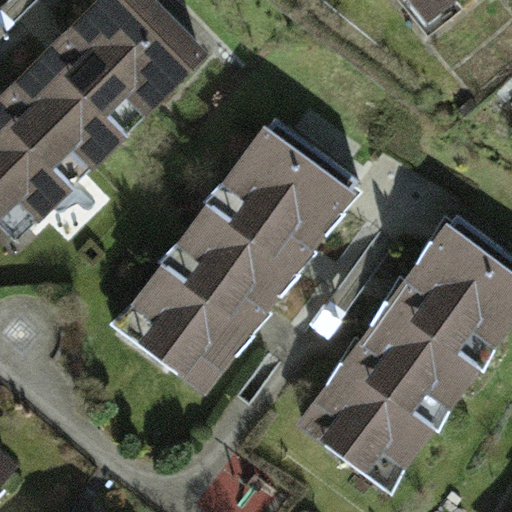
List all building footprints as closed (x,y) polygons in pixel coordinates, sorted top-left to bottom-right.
[(151,0),(119,0),(0,115),(0,220),(24,245),(213,63),(151,0)] [(479,0),(397,0),(427,39),(479,0)] [(278,138),(126,329),(213,398),(365,207),(278,138)] [(511,274),(459,235),(310,435),(400,501),(511,350),(511,274)] [(0,506),(23,478),(0,458),(0,506)]
